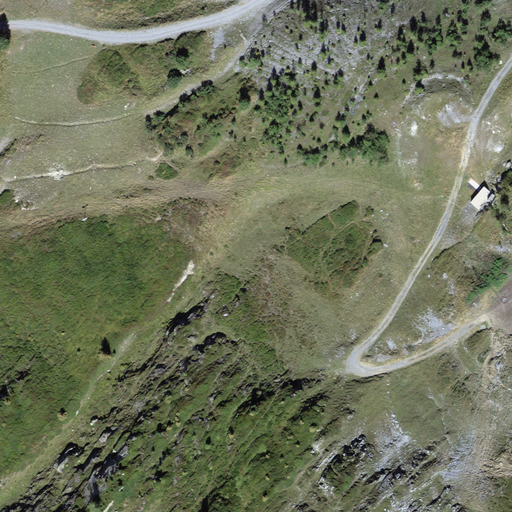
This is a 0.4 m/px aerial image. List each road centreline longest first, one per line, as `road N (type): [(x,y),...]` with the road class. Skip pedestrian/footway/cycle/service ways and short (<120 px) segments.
road 1 (track): [(511,62),(488,92),(441,222),(351,364),(358,373),(383,370),(439,345),(511,294)]
road 2 (track): [(0,26),(57,21),(124,38),(225,21),(272,0)]
